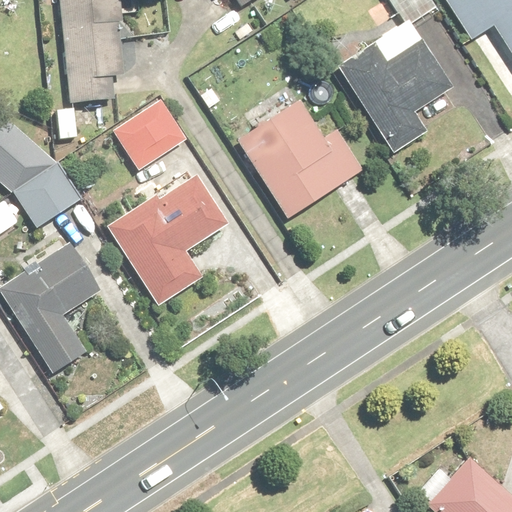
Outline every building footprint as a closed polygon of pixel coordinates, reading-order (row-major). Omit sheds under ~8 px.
[(112,83),(122,82),(121,74),(132,73),(130,46),(119,47),(114,0),(58,0),(68,104),(114,100),(112,83)] [(257,0),(231,0),(240,12),(257,0)] [(386,0),(404,26),(431,7),(425,0),(386,0)] [(511,0),(442,0),(470,44),(491,31),(511,65),(511,0)] [(449,95),(406,25),(371,47),(374,52),(338,74),(389,158),(423,137),(412,117),(449,95)] [(26,89),(0,76),(0,95),(19,104),(26,89)] [(322,141),(299,105),(236,145),(286,223),(361,175),(334,133),(322,141)] [(184,146),(158,106),(112,136),(138,176),(184,146)] [(73,113),(54,114),(57,144),(75,142),(73,113)] [(78,202),(19,124),(0,139),(0,191),(8,202),(12,199),(37,233),(78,202)] [(222,231),(192,181),(107,232),(155,311),(199,284),(182,255),(222,231)] [(0,237),(17,227),(3,205),(0,206),(0,237)] [(97,298),(68,253),(0,295),(0,296),(51,378),(83,357),(60,321),(97,298)] [(511,511),(511,505),(467,465),(426,510),(428,511),(511,511)]
